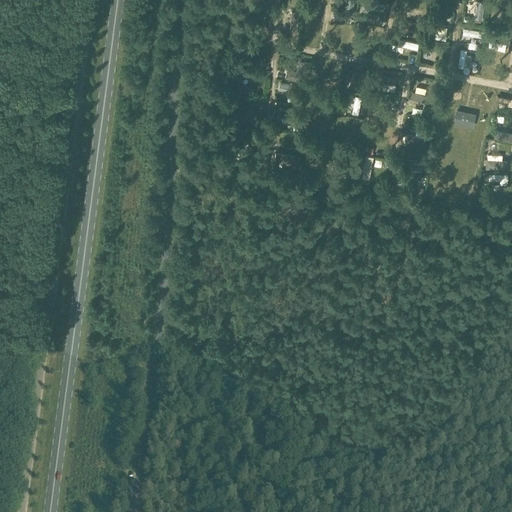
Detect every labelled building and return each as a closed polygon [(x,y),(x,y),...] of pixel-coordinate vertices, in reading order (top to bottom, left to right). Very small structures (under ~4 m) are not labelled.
[(345,0),(343,15),(351,16),(353,0),(345,0)] [(476,2),(474,19),(481,20),(484,3),(476,2)] [(409,4),(408,9),(430,13),(431,7),(409,4)] [(290,13),(289,33),(296,33),(298,14),(290,13)] [(367,14),(365,22),(383,25),(385,18),(384,18),(367,14)] [(463,28),(462,35),(482,38),(483,32),(463,28)] [(337,37),(351,38),(351,30),(337,29),(337,37)] [(428,32),(427,38),(445,40),(446,34),(431,32),(428,32)] [(466,47),(475,48),(476,40),(466,39),(466,47)] [(398,40),(397,45),(417,50),(418,44),(398,40)] [(487,41),(486,48),(504,52),(506,45),(487,41)] [(424,42),(422,49),(442,53),(443,45),(424,42)] [(460,49),(457,67),(463,68),(463,67),(465,55),(466,50),(460,49)] [(284,78),(302,83),(308,63),(299,60),(296,71),(287,69),(284,78)] [(487,70),(483,69),(482,76),(501,81),(503,73),(496,72),(487,70)] [(377,77),(377,83),(394,85),(395,79),(377,77)] [(280,83),(279,90),(299,95),(301,88),(280,83)] [(234,85),(233,92),(253,94),(253,88),(234,85)] [(412,92),(410,99),(426,103),(427,96),(424,95),(414,93),(412,92)] [(355,97),(352,114),(358,115),(361,98),(355,97)] [(314,113),(324,114),(325,107),(315,105),(314,113)] [(455,110),(452,124),(471,128),(474,114),(466,112),(455,110)] [(511,134),(495,131),(494,139),(511,142),(511,134)] [(404,134),(403,142),(425,144),(426,137),(425,136),(415,135),(404,134)] [(244,140),(230,155),(234,159),(248,145),(244,140)] [(276,153),(274,161),(295,164),(296,156),(276,153)] [(366,156),(362,178),(369,179),(373,157),(366,156)] [(403,159),(402,167),(423,169),(424,162),(417,161),(403,159)] [(485,160),(485,169),(510,170),(511,161),(501,161),(487,160),(485,160)] [(402,170),(401,177),(420,179),(421,172),(402,170)]
